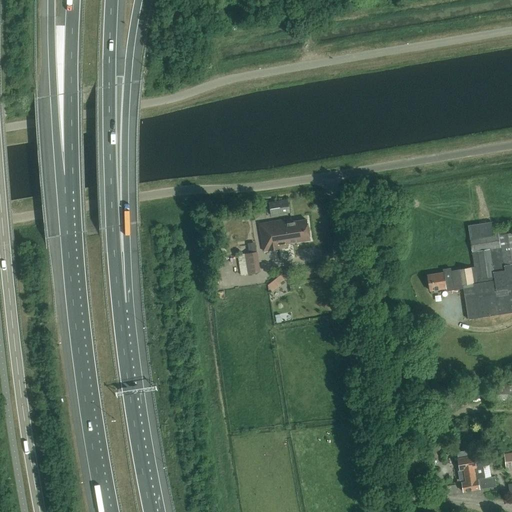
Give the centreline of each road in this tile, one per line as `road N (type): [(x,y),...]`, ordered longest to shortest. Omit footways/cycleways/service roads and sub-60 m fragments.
road 1 (unclassified): [(384,511),(329,175)]
road 2 (motorway): [(68,174),(85,384),(107,511)]
road 3 (unclassified): [(0,220),(329,175)]
road 4 (tertiary): [(39,511),(0,196)]
road 5 (motorway): [(118,309),(138,0)]
road 6 (motorway): [(118,309),(111,0)]
road 7 (motorway): [(150,511),(118,309)]
road 8 (unclassified): [(329,175),(511,144)]
road 9 (motorway): [(51,0),(53,94),(68,174)]
road 10 (motorway): [(73,0),(68,174)]
road 11 (unknown): [(354,324),(430,312),(472,328),(511,320)]
